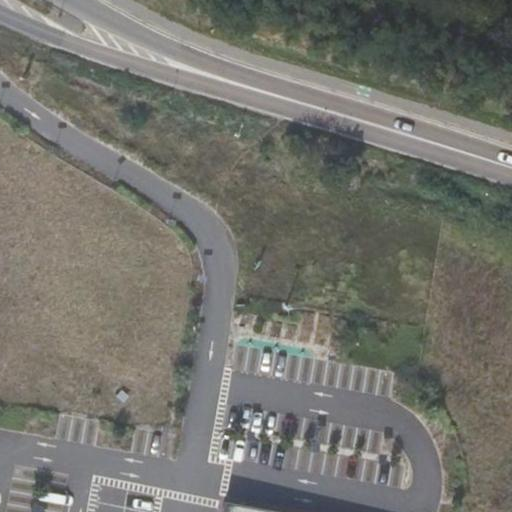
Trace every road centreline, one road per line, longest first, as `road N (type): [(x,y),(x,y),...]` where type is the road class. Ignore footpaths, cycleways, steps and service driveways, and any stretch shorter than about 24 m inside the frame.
road 1 (primary): [(511,171),(240,90)]
road 2 (primary): [(0,14),(90,50),(240,90)]
road 3 (primary): [(240,90),(73,0)]
